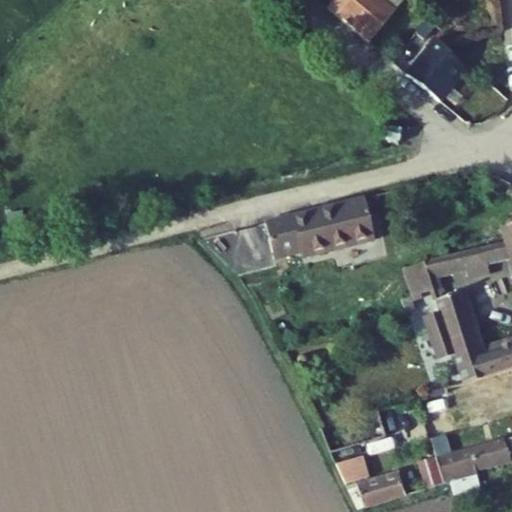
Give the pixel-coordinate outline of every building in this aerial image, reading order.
[(342,0),(332,12),(374,47),(399,17),(379,0),(342,0)] [(402,0),(379,0),(399,17),(408,6),(402,0)] [(410,77),(443,103),(468,72),(439,40),(410,77)] [(408,130),(386,126),(383,147),(405,150),(408,130)] [(376,245),(367,204),(267,227),(275,263),(301,256),(302,262),(376,245)] [(425,267),(429,279),(459,272),(462,281),(478,276),(475,268),(511,259),(511,226),(507,228),(510,243),(511,245),(425,267)] [(429,279),(425,267),(400,274),(412,302),(431,296),(425,280),(429,279)] [(458,362),(467,387),(511,372),(511,349),(483,359),(456,289),(431,297),(436,310),(425,313),(444,367),(458,362)] [(511,441),(444,461),(452,488),(511,469),(511,441)] [(364,489),(371,511),(373,511),(414,500),(406,477),(364,489)] [(448,511),(446,499),(384,511),(448,511)]
